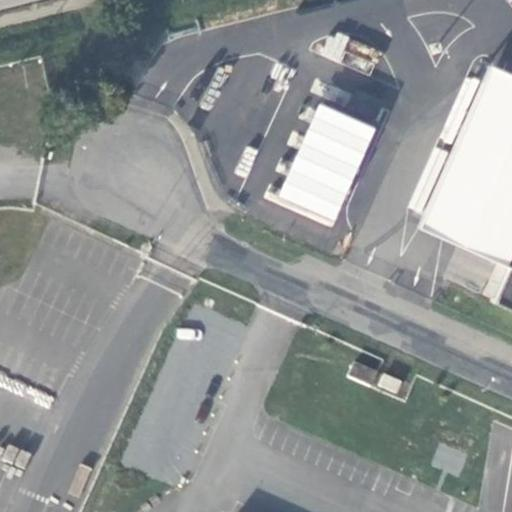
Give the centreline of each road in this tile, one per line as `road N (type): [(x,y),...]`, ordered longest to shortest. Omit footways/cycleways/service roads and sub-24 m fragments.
road 1 (unclassified): [(511,377),(244,261),(131,171)]
road 2 (unknown): [(342,303),(447,159),(511,104)]
road 3 (unknown): [(278,276),(209,493)]
